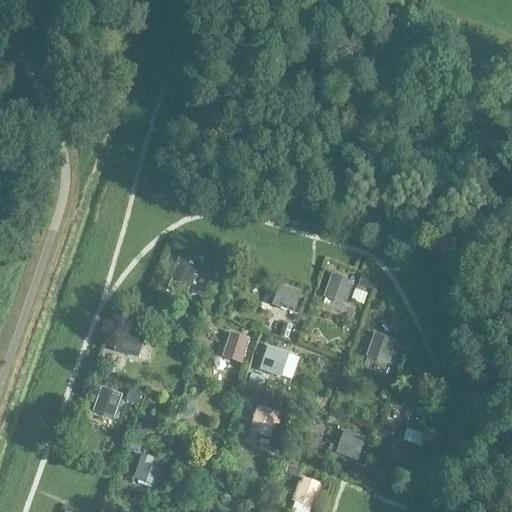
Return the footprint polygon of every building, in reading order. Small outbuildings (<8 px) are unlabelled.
[(191,288),(195,277),(206,281),(211,266),(185,257),(176,283),(191,288)] [(323,299),(346,306),(354,283),(332,275),(323,299)] [(363,276),(360,285),(372,289),(375,281),(363,276)] [(272,306),(294,315),(302,294),(280,286),(272,306)] [(395,318),(387,322),(393,334),(401,330),(395,318)] [(285,323),(281,336),(288,338),(292,326),(285,323)] [(139,361),(146,338),(121,330),(114,353),(139,361)] [(252,341),(232,334),(224,358),(244,365),(252,341)] [(366,358),(388,365),(397,342),(374,334),(366,358)] [(282,379),(290,355),(268,347),(260,371),(282,379)] [(101,360),(98,369),(111,373),(114,364),(101,360)] [(252,375),(249,383),(260,387),(263,378),(252,375)] [(93,412),(115,420),(123,396),(101,389),(93,412)] [(395,391),(390,404),(399,408),(404,394),(395,391)] [(129,392),(126,401),(138,405),(141,396),(129,392)] [(271,398),(268,406),(279,410),(282,402),(271,398)] [(406,430),(428,437),(436,414),(414,406),(406,430)] [(281,415),(260,407),(251,432),(273,439),(281,415)] [(140,426),(136,438),(146,441),(149,429),(140,426)] [(336,455),(357,463),(366,439),(344,431),(336,455)] [(132,442),(129,451),(138,455),(142,445),(132,442)] [(165,472),(151,468),(154,459),(142,455),(133,480),(159,489),(165,472)] [(288,464),(285,473),(298,478),(301,469),(288,464)] [(350,464),(347,473),(360,478),(363,469),(350,464)] [(294,503),(312,509),(321,485),(303,479),(294,503)]
